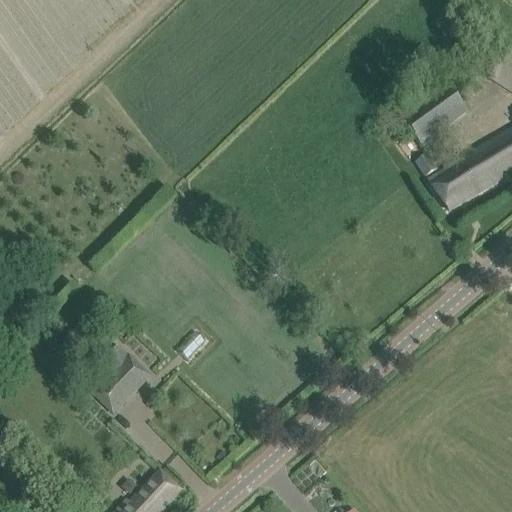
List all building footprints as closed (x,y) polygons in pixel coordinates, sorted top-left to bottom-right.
[(489,79),(511,93),(511,53),(507,50),(489,79)] [(395,112),(423,150),(432,143),(429,139),(466,112),(442,78),(395,112)] [(511,175),(511,130),(427,183),(448,212),(511,175)] [(415,164),(425,179),(436,172),(426,157),(415,164)] [(117,375),(105,389),(109,393),(101,402),(111,411),(143,377),(115,350),(104,362),(117,375)] [(160,511),(179,492),(159,474),(123,511),(114,511),(113,511),(160,511)]
